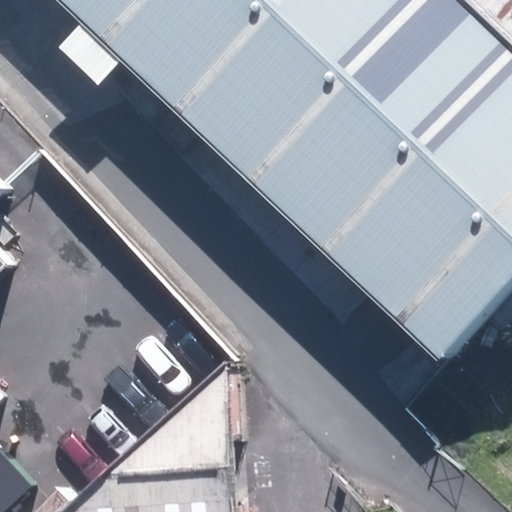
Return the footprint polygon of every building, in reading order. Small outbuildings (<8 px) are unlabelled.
[(511,342),(511,44),(461,0),(5,0),(460,400),(511,342)] [(511,0),(498,0),(511,12),(511,0)] [(0,208),(30,180),(0,149),(0,355),(2,354),(0,351),(0,208)] [(254,511),(244,392),(228,394),(101,511),(254,511)] [(511,482),(500,496),(511,506),(511,482)]
